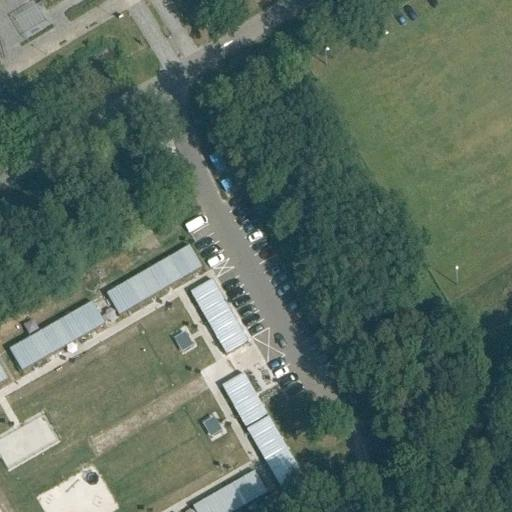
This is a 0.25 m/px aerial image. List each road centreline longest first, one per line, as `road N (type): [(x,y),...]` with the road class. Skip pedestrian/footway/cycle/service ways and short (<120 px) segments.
road 1 (residential): [(372,504),(336,384),(160,87)]
road 2 (unclassified): [(372,504),(412,486),(511,360)]
road 3 (residential): [(160,87),(0,182)]
road 4 (residential): [(304,0),(160,87)]
